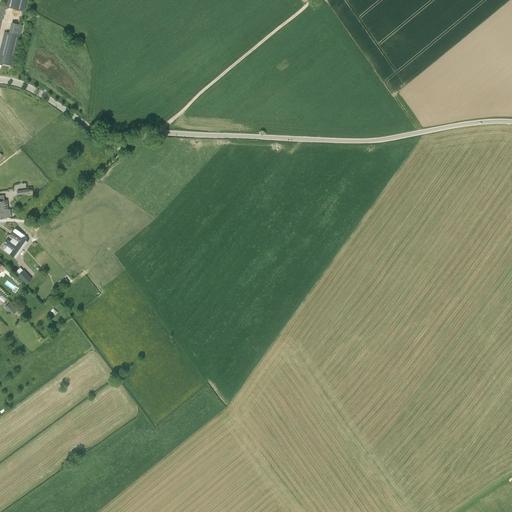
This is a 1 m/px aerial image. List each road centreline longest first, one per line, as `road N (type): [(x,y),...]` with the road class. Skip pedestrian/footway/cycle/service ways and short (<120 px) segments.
road 1 (tertiary): [(511,121),(362,141),(157,133),(120,142),(35,90),(0,79)]
road 2 (track): [(312,0),(157,133)]
